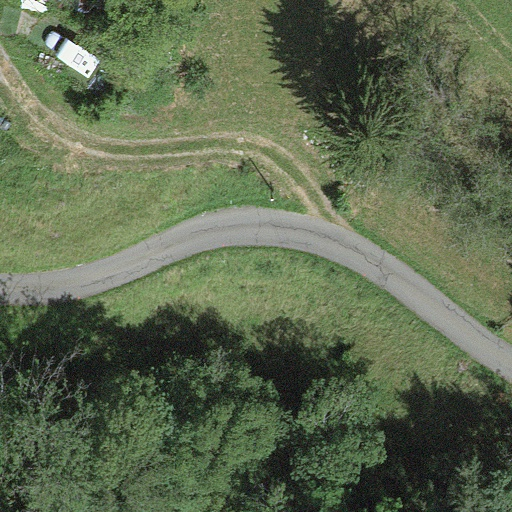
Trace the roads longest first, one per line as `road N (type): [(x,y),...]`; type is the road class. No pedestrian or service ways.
road 1 (residential): [(0,285),(44,288),(203,236),(287,236),(371,264),(511,369)]
road 2 (track): [(371,264),(315,176),(256,156),(90,144),(45,129),(0,74)]
